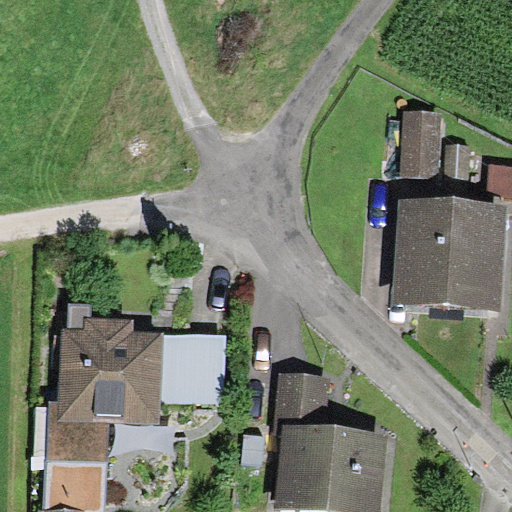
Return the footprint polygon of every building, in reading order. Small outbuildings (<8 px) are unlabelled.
[(441,118),(406,117),(403,183),(437,184),(441,118)] [(473,153),(448,152),(447,178),(471,179),(473,153)] [(511,171),(493,171),(492,196),(511,196),(511,171)] [(505,213),(402,207),(396,311),(499,317),(505,213)] [(186,332),(75,328),(71,428),(183,432),(186,332)] [(281,433),(330,437),(334,380),(279,377),(275,433),(281,433)] [(330,437),(281,433),(276,511),(393,511),(398,441),(330,437)]
